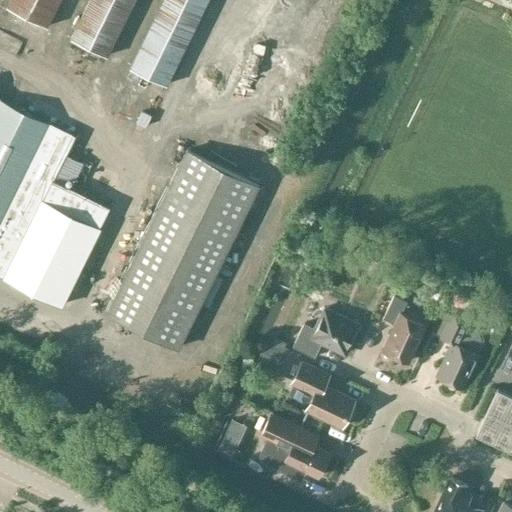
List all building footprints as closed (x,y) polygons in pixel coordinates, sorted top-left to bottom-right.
[(76,135),(0,97),(0,272),(62,304),(100,227),(110,205),(71,187),(83,162),(66,154),(76,135)] [(215,274),(259,183),(187,147),(107,311),(179,346),(201,303),(209,307),(222,278),(215,274)] [(407,301),(394,295),(383,318),(395,323),(383,349),(407,360),(425,324),(401,313),(407,301)] [(305,322),(294,345),(316,356),(322,342),(346,353),(360,323),(325,307),(316,327),(305,322)] [(441,309),(431,331),(442,336),(452,314),(441,309)] [(453,341),(437,374),(462,386),(478,353),(478,352),(482,342),(483,338),(480,329),(476,326),(452,314),(442,336),(453,341)] [(275,336),(271,345),(281,350),(285,341),(275,336)] [(355,398),(325,383),(330,373),(303,360),(281,350),(271,345),(264,342),(255,360),(294,378),(293,381),(314,391),(307,407),(342,424),(355,398)] [(511,393),(497,387),(475,432),(511,449),(511,393)] [(319,435),(302,427),(271,412),(261,433),(269,437),(262,451),(261,455),(263,459),(266,462),(301,478),(305,469),(318,476),(329,453),(314,446),(319,435)] [(232,420),(229,427),(244,434),(247,426),(232,420)] [(471,494),(464,490),(467,484),(449,476),(432,511),(480,511),(483,508),(468,501),(471,494)] [(511,511),(511,505),(504,501),(498,511),(511,511)]
